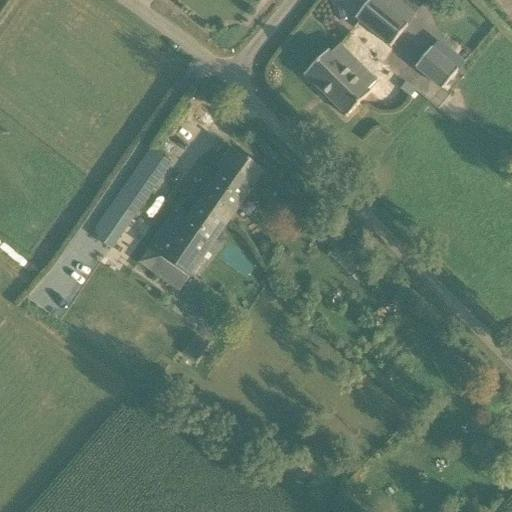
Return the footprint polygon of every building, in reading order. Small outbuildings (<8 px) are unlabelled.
[(372,0),(371,0),(355,20),(390,48),(407,28),(372,0)] [(430,50),(415,68),(442,91),(457,72),(430,50)] [(328,52),(304,77),(346,119),(370,95),(367,91),(376,83),(357,65),(349,73),(328,52)] [(199,206),(227,225),(263,172),(230,150),(217,170),(221,173),(199,206)] [(140,164),(136,171),(156,186),(161,179),(140,164)] [(113,203),(134,218),(150,195),(129,180),(113,203)] [(111,251),(134,218),(113,203),(94,230),(100,235),(96,240),(111,251)] [(179,293),(189,279),(227,225),(199,206),(190,220),(177,212),(150,253),(147,251),(139,264),(179,293)] [(195,364),(209,345),(196,335),(181,354),(195,364)]
